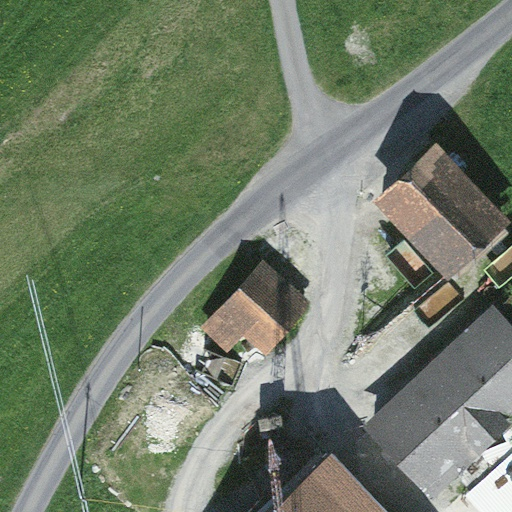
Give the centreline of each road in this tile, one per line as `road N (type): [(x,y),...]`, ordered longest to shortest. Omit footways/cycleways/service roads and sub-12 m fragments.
road 1 (unclassified): [(26,511),(99,367),(162,293),(322,146)]
road 2 (unclassified): [(239,511),(293,459),(310,414),(332,256),(322,146)]
road 3 (unclassified): [(322,146),(511,8)]
